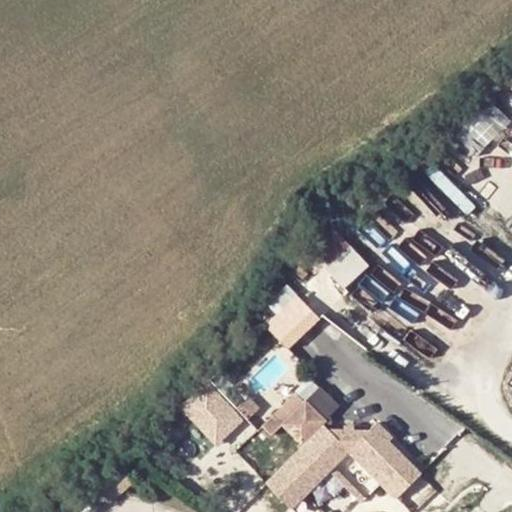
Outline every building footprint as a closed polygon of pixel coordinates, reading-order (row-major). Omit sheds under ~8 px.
[(314,249),(349,284),(372,261),(337,226),(314,249)] [(290,281),(270,301),(280,312),(268,324),(291,347),(324,315),(290,281)] [(309,394),(329,413),(340,401),(320,382),(309,394)] [(322,423),(294,397),(263,428),(273,437),(280,428),(299,447),(322,423)] [(248,401),(238,411),(248,421),(258,410),(248,401)]
